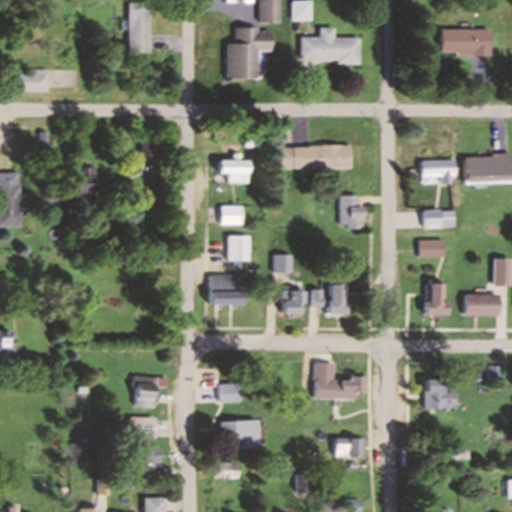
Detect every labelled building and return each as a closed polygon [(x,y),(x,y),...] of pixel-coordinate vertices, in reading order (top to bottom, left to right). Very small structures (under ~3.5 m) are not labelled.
[(256,0),(257,24),(278,24),(277,0),(256,0)] [(290,2),(290,21),(309,21),(309,2),(290,2)] [(149,54),(149,3),(127,3),(127,54),(149,54)] [(359,63),(359,38),(333,38),(333,29),(318,29),(318,38),(299,38),(299,63),(359,63)] [(439,55),(489,56),(490,30),(439,29),(439,55)] [(225,79),(257,79),(257,52),(270,52),(270,30),(233,30),(233,44),(225,44),(225,79)] [(46,72),(7,72),(7,91),(46,91),(46,72)] [(142,139),(142,157),(158,157),(158,139),(142,139)] [(280,168),(351,168),(351,146),(280,146),(280,168)] [(465,155),(465,182),(511,182),(511,155),(465,155)] [(421,160),(421,183),(455,183),(455,160),(421,160)] [(249,161),(218,161),(218,174),(227,174),(227,183),(249,183),(249,161)] [(75,177),(75,194),(84,194),(84,202),(95,202),(95,168),(80,168),(80,177),(75,177)] [(22,172),(0,172),(0,227),(23,227),(22,172)] [(363,205),(358,206),(358,195),(339,195),(339,229),(364,228),(363,205)] [(221,225),(242,225),(242,206),(221,206),(221,225)] [(454,210),(422,210),(422,228),(454,228),(454,210)] [(229,235),(229,261),(250,261),(250,235),(229,235)] [(419,239),(419,257),(444,257),(444,239),(419,239)] [(292,272),(292,255),(274,255),(274,272),(292,272)] [(511,286),(511,258),(493,258),(493,286),(511,286)] [(212,305),(245,305),(245,275),(212,275),(212,305)] [(328,315),(349,315),(349,284),(321,284),(321,289),(312,289),(312,307),(328,307),(328,315)] [(427,317),(449,317),(449,284),(427,284),(427,317)] [(284,314),(306,314),(306,291),(284,291),(284,314)] [(501,316),(501,294),(466,294),(466,316),(501,316)] [(17,331),(0,331),(0,358),(17,359),(17,331)] [(316,398),(360,399),(360,391),(368,391),(368,377),(337,376),(337,362),(317,362),(316,398)] [(501,377),(501,369),(491,370),(492,378),(501,377)] [(160,407),(160,376),(137,376),(137,407),(160,407)] [(427,378),(427,409),(459,408),(459,391),(448,391),(448,378),(427,378)] [(246,401),(246,383),(223,383),(223,401),(246,401)] [(158,416),(131,416),(131,437),(158,437),(158,416)] [(224,451),(238,450),(238,440),(245,440),(245,449),(263,448),(262,420),(224,420),(224,451)] [(338,457),(368,457),(368,438),(338,438),(338,457)] [(127,447),(127,462),(162,462),(162,447),(127,447)] [(424,459),(471,459),(471,449),(424,449),(424,459)] [(216,479),(240,479),(240,462),(216,462),(216,479)] [(433,483),(454,483),(454,473),(433,473),(433,483)] [(299,493),(311,493),(311,475),(299,475),(299,493)] [(166,511),(166,498),(144,498),(143,511),(166,511)] [(362,511),(362,500),(346,500),(346,511),(362,511)]
